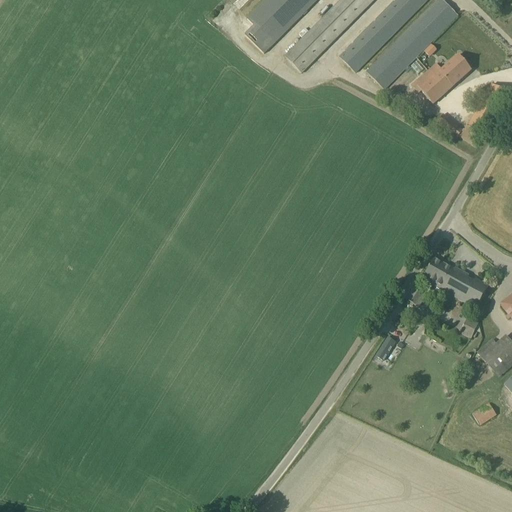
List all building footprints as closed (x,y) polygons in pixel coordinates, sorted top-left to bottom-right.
[(245,36),(264,55),(317,0),(266,0),(247,20),(254,27),(245,36)] [(340,0),(284,57),(303,75),(375,0),(340,0)] [(355,73),(428,0),(397,0),(346,52),(346,53),(340,59),(355,73)] [(384,90),(457,16),(440,0),(439,0),(367,73),(384,90)] [(436,65),(429,71),(415,84),(420,90),(433,105),(471,71),(458,56),(442,71),(436,65)] [(459,137),(477,148),(508,95),(492,86),(493,86),(492,85),(481,104),(476,101),(472,108),(477,110),(464,132),(443,114),(435,124),(455,141),(459,137)] [(451,269),(434,260),(424,278),(441,288),(440,290),(476,310),(488,287),(475,280),(473,282),(467,279),(468,277),(452,268),(451,269)] [(405,300),(408,302),(418,308),(425,297),(412,289),(405,300)] [(511,296),(504,302),(501,305),(500,305),(508,316),(506,318),(508,321),(511,319),(511,320),(511,296)] [(467,319),(460,334),(471,339),(478,324),(467,319)] [(477,354),(481,359),(499,379),(511,367),(511,343),(506,336),(496,344),(492,340),(477,354)] [(388,338),(376,356),(383,361),(395,342),(388,338)] [(472,415),(479,427),(496,416),(489,405),(472,415)]
